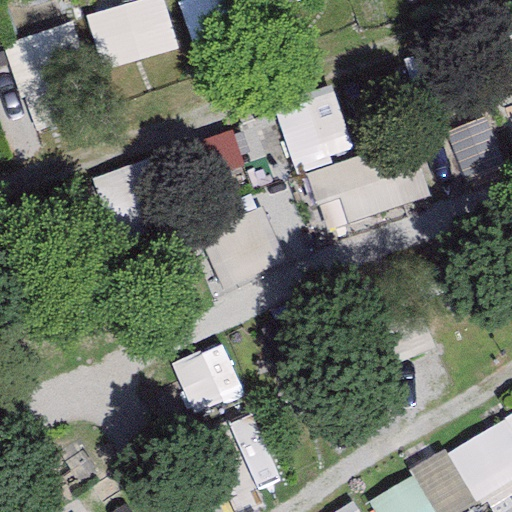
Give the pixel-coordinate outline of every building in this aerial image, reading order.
[(173,0),(136,0),(96,12),(114,70),(188,48),(173,0)] [(78,17),(15,44),(51,129),(88,114),(72,75),(97,64),(78,17)] [(203,148),(218,182),(259,163),(243,130),(203,148)] [(416,209),(407,157),(318,172),(323,197),(353,192),(357,219),(416,209)] [(295,257),(314,251),(296,200),(278,206),(295,257)] [(271,206),(209,234),(234,289),(295,261),(271,206)] [(233,348),(190,368),(213,417),(256,398),(233,348)] [(464,511),(511,490),(511,424),(381,483),(394,511),(464,511)] [(375,511),(369,500),(346,511),(375,511)]
